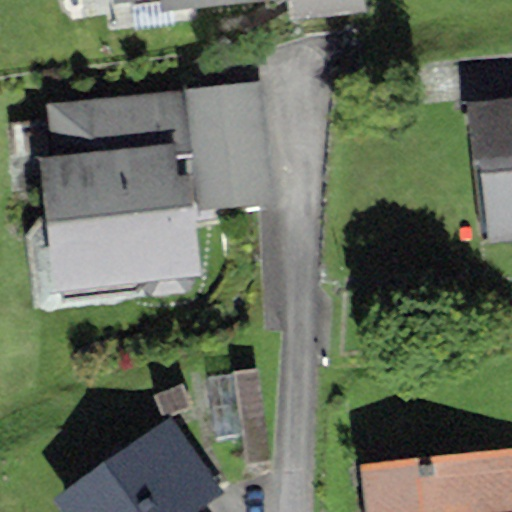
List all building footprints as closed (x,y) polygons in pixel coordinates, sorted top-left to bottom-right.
[(112,0),(113,5),(159,0),(160,11),(269,0),(112,0)] [(291,0),(293,21),(364,13),(361,0),(291,0)] [(190,155),(184,91),(46,104),(50,156),(175,145),(177,157),(190,155)] [(511,97),(467,102),(476,244),(511,241),(511,97)] [(53,293),(200,275),(189,178),(180,179),(177,157),(175,145),(50,156),(37,158),(53,293)] [(237,460),(266,456),(253,377),(224,382),(237,460)] [(171,419),(53,499),(61,511),(194,511),(221,492),(171,419)] [(511,511),(511,450),(359,467),(364,511),(511,511)]
